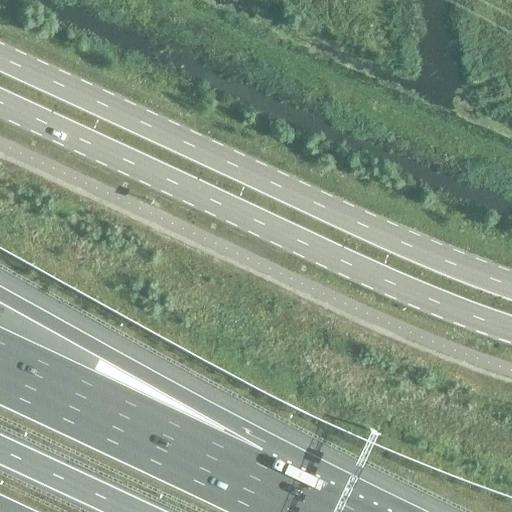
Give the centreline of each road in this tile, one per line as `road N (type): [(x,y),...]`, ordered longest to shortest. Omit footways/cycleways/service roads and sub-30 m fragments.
road 1 (secondary): [(511,288),(418,254),(0,59)]
road 2 (secondary): [(0,105),(399,291),(511,332)]
road 3 (motorway): [(240,479),(99,353),(0,295)]
road 4 (motorway): [(240,479),(0,368)]
road 5 (motorway): [(0,452),(127,511)]
